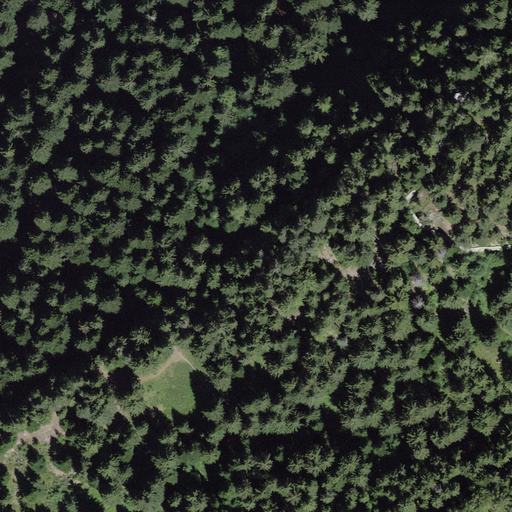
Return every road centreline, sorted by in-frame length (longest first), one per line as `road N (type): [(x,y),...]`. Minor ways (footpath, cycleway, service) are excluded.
road 1 (track): [(0,266),(106,46),(145,0)]
road 2 (track): [(511,431),(440,446),(317,511)]
